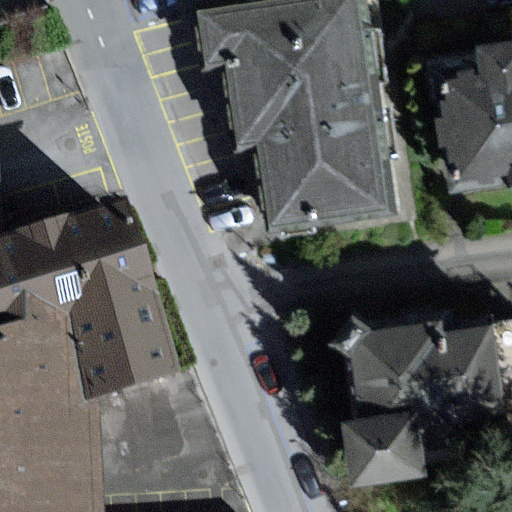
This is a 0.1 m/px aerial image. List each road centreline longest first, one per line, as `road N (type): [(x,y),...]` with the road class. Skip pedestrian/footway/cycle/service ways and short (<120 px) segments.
road 1 (residential): [(198,288),(511,251)]
road 2 (residential): [(198,288),(86,0)]
road 3 (residential): [(287,511),(198,288)]
